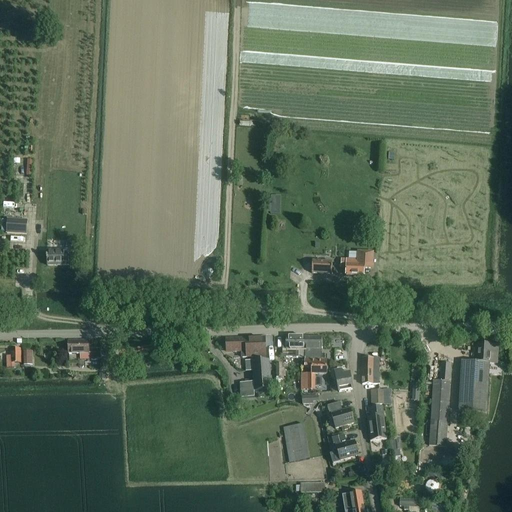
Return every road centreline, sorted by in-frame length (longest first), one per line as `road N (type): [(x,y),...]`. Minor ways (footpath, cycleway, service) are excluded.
road 1 (track): [(236,0),(223,306),(309,310)]
road 2 (tertiary): [(0,334),(357,328)]
road 3 (residential): [(377,511),(356,384),(357,328)]
road 4 (tertiary): [(357,328),(511,325)]
